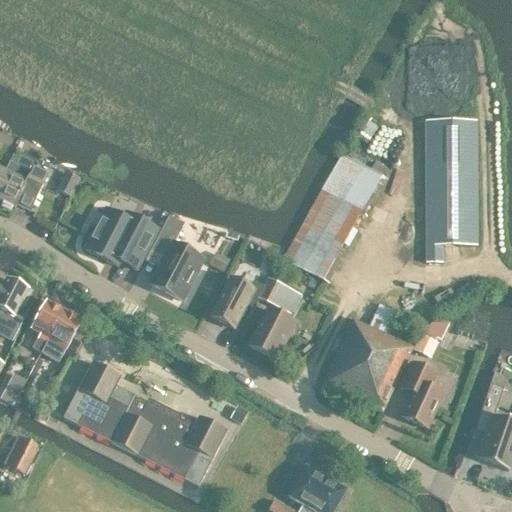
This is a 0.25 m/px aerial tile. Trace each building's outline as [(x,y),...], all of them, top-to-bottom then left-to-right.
[(368,122),(359,135),(369,141),(377,128),(368,122)] [(424,122),(424,263),(442,263),(442,246),(477,246),(476,122),(424,122)] [(341,155),(282,261),(329,286),(367,216),(344,203),(365,168),(341,155)] [(4,173),(0,180),(0,201),(14,209),(28,181),(39,186),(51,162),(39,156),(31,173),(9,162),(4,173)] [(65,173),(56,191),(71,198),(80,180),(65,173)] [(106,210),(85,251),(86,252),(105,261),(107,262),(116,267),(118,262),(135,270),(156,230),(136,219),(125,213),(123,218),(106,210)] [(150,252),(164,259),(150,285),(179,300),(200,260),(203,262),(204,260),(174,245),(184,226),(168,217),(150,252)] [(214,254),(209,265),(223,272),(229,262),(214,254)] [(15,314),(26,294),(28,291),(5,279),(4,283),(0,280),(0,334),(11,341),(22,321),(14,317),(15,314)] [(210,317),(233,329),(246,305),(252,309),(258,298),(263,287),(254,283),(250,290),(230,279),(210,317)] [(300,296),(268,279),(263,287),(258,298),(290,315),(300,296)] [(32,349),(40,354),(64,311),(46,302),(30,330),(40,335),(32,349)] [(248,347),(273,359),(280,344),(283,346),(294,324),(267,310),(248,347)] [(64,311),(40,354),(44,356),(52,342),(66,349),(81,321),(64,311)] [(321,386),(381,413),(412,348),(352,320),(342,340),(336,337),(330,350),(336,353),(321,386)] [(413,349),(412,351),(427,358),(436,339),(439,341),(440,341),(444,332),(448,324),(437,320),(421,332),(419,336),(413,349)] [(47,371),(56,376),(65,359),(60,357),(56,364),(52,362),(47,371)] [(63,419),(198,488),(226,432),(198,417),(193,427),(115,387),(120,378),(91,363),(63,419)] [(399,389),(411,395),(400,417),(426,430),(442,395),(429,389),(436,375),(411,364),(399,389)] [(489,385),(490,385),(474,430),(485,434),(476,461),(507,471),(511,457),(511,423),(493,417),(506,378),(493,373),(489,385)] [(0,400),(11,407),(18,395),(25,382),(12,375),(0,397),(0,400)] [(229,418),(240,425),(246,414),(236,408),(229,418)] [(3,466),(22,476),(37,447),(17,437),(3,466)] [(304,470),(288,498),(302,506),(298,511),(332,511),(344,492),(344,493),(345,491),(305,468),(304,470)] [(292,511),(272,501),(265,511),(292,511)]
